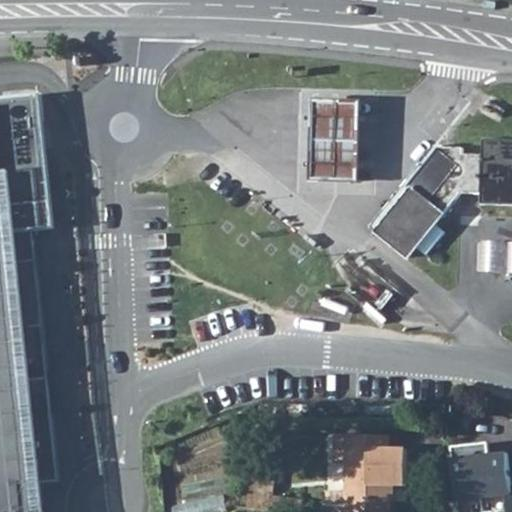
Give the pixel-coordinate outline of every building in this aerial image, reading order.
[(51,204),(40,100),(0,102),(0,511),(40,511),(8,208),(51,204)] [(362,101),(316,100),(314,180),(360,181),(362,101)] [(380,227),(410,254),(464,195),(484,195),(484,207),(511,207),(511,143),(486,142),(485,157),(464,156),(464,148),(441,147),(426,165),(432,169),(380,227)] [(487,270),(511,270),(511,249),(487,248),(487,270)] [(353,497),(353,511),(387,511),(388,486),(404,486),(403,450),(370,450),(370,437),(333,437),(333,461),(346,461),(346,497),(353,497)] [(485,444),(451,447),(458,511),(503,511),(511,511),(510,511),(511,511),(511,495),(509,496),(505,454),(486,456),(485,444)]
